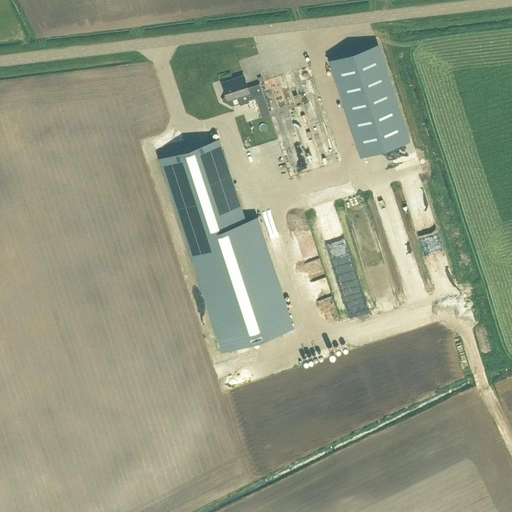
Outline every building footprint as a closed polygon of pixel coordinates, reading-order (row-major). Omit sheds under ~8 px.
[(360,154),(408,139),(377,44),(329,59),(360,154)] [(246,59),(248,70),(258,68),(256,57),(246,59)] [(235,78),(235,79),(230,81),(228,80),(225,81),(224,83),(223,83),(226,93),(222,100),(232,105),(239,102),(240,105),(249,102),(248,100),(256,97),(262,116),(262,117),(268,115),(261,91),(281,85),(278,76),(258,82),(258,83),(247,86),(243,75),(235,78)] [(223,349),(291,327),(255,217),(245,220),(218,138),(160,157),(223,349)] [(278,140),(263,144),(265,150),(280,145),(278,140)] [(356,173),(386,166),(383,153),(353,160),(356,173)] [(403,159),(366,173),(370,185),(408,171),(403,159)] [(291,205),(274,211),(276,218),(294,212),(291,205)] [(362,218),(366,226),(372,223),(368,215),(362,218)] [(277,223),(282,239),(290,237),(285,220),(277,223)] [(337,236),(332,241),(338,247),(343,242),(337,236)] [(304,237),(287,243),(290,251),(307,245),(304,237)]
